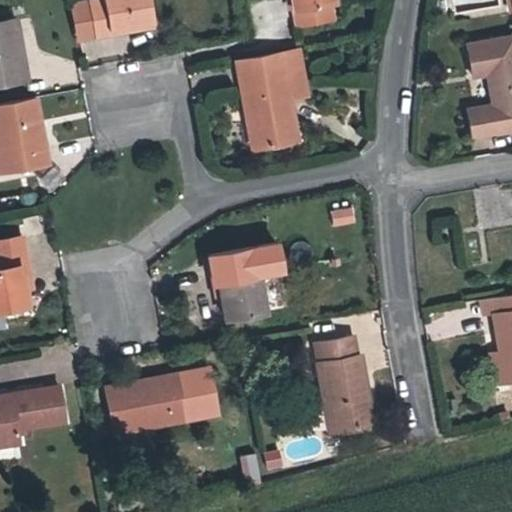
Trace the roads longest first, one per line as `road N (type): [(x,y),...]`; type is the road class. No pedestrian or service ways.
road 1 (residential): [(391,189),(422,427)]
road 2 (residential): [(391,161),(201,196)]
road 3 (residential): [(409,0),(391,161)]
road 4 (residential): [(201,196),(180,95),(131,103)]
road 5 (residential): [(201,196),(128,260),(112,298)]
road 6 (residential): [(511,169),(391,189)]
